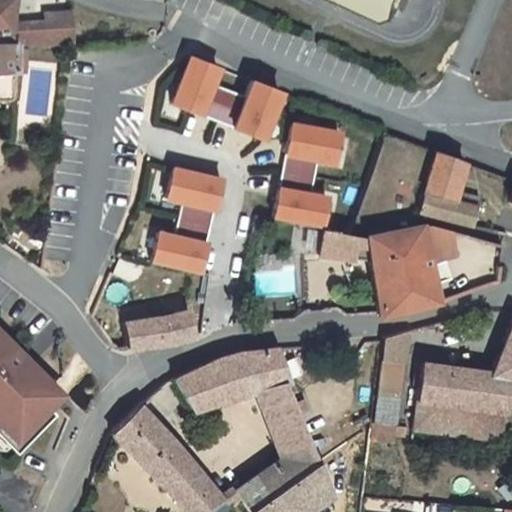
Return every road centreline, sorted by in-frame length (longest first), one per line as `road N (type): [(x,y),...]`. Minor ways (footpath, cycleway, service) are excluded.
road 1 (residential): [(212,342),(234,175),(224,161),(102,128)]
road 2 (residential): [(511,290),(375,324),(212,342)]
road 3 (residential): [(125,0),(184,18),(391,111)]
road 4 (residential): [(126,389),(61,307),(0,262)]
road 5 (residential): [(126,389),(93,431),(58,511)]
road 6 (residential): [(391,111),(436,138),(511,162)]
road 7 (residential): [(391,111),(511,109)]
